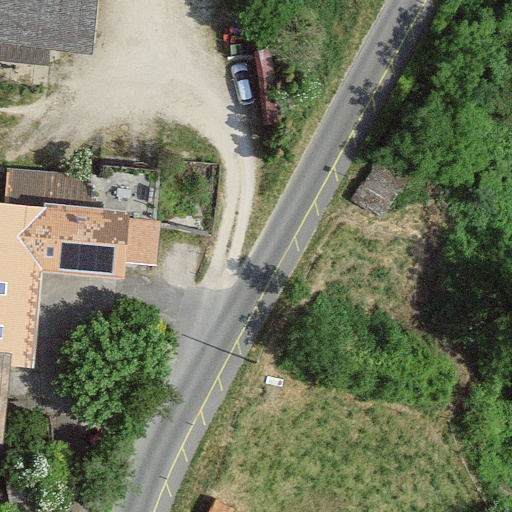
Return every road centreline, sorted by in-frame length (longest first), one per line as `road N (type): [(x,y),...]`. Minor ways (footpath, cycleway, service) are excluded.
road 1 (residential): [(142,511),(261,264),(408,0)]
road 2 (track): [(228,333),(218,287),(236,173),(182,0)]
